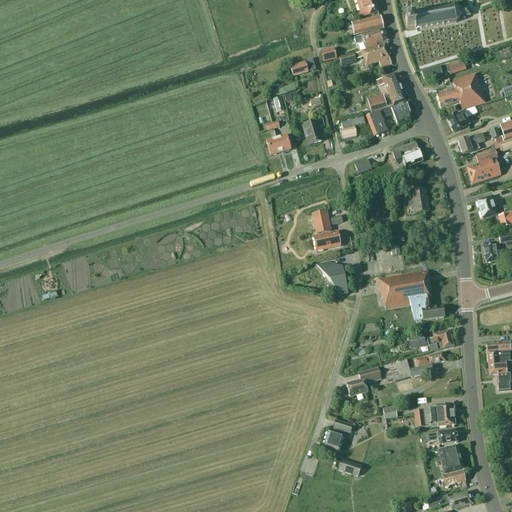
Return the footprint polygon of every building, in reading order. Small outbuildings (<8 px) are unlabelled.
[(355,0),(361,19),(378,14),(374,0),(355,0)] [(464,18),(469,17),(468,8),(459,9),(452,6),(412,13),(412,17),(404,18),(406,28),(414,27),(414,30),(456,23),(460,19),(461,21),(464,20),(464,18)] [(379,17),(346,25),(347,30),(351,29),(353,37),(383,29),(379,17)] [(364,50),(377,47),(376,45),(386,42),(383,30),(354,39),(355,45),(362,43),(364,50)] [(377,47),(377,48),(360,52),(360,53),(356,54),(357,59),(362,58),(365,67),(377,64),(378,68),(380,68),(380,70),(390,67),(384,46),(387,46),(386,42),(376,45),(377,47)] [(333,50),(320,54),(322,64),(336,60),(333,50)] [(341,65),(355,60),(353,54),(339,59),(341,65)] [(448,72),(471,65),(469,57),(446,64),(448,72)] [(304,62),(296,65),(290,66),(293,78),(307,74),(304,62)] [(449,77),(445,65),(440,67),(444,79),(449,77)] [(431,83),(442,80),(440,75),(437,76),(435,68),(421,73),(423,81),(430,79),(431,83)] [(385,110),(391,108),(392,108),(405,103),(394,75),(382,79),(385,89),(388,97),(383,99),(383,97),(366,101),(370,115),(379,112),(385,110)] [(484,104),(475,77),(472,76),(452,83),(455,91),(436,97),(440,109),(458,102),(461,112),(484,104)] [(285,95),(295,92),(294,86),(284,89),(283,85),(272,88),(273,92),(271,93),(272,98),(275,97),(275,98),(285,94),(285,95)] [(511,86),(502,90),(505,98),(511,95),(511,86)] [(391,108),(385,110),(379,112),(380,114),(366,118),(373,138),(388,132),(383,119),(392,116),(396,127),(409,123),(411,119),(406,105),(391,110),(391,108)] [(466,120),(477,115),(474,109),(462,114),(457,117),(456,116),(446,121),(452,134),(462,129),(462,128),(468,125),(466,120)] [(308,146),(322,142),(319,128),(324,127),(322,117),(316,119),(317,123),(303,127),(308,146)] [(356,137),(354,129),(365,126),(363,119),(351,122),(351,121),(340,124),(342,131),(339,132),(341,141),(356,137)] [(511,121),(499,126),(504,141),(511,138),(511,121)] [(497,130),(489,132),(492,141),(495,140),(500,138),(497,130)] [(469,148),(484,143),(481,135),(457,143),(462,156),(471,153),(469,148)] [(290,151),(285,136),(276,139),(280,154),(290,151)] [(276,139),(275,139),(266,142),(270,157),(280,154),(276,139)] [(502,154),(511,150),(511,140),(499,145),(502,154)] [(405,169),(422,163),(418,152),(417,152),(415,144),(391,153),(396,165),(402,162),(405,169)] [(472,186),(500,177),(495,160),(497,160),(494,151),(475,157),(478,166),(466,169),(472,186)] [(358,175),(370,171),(367,162),(354,167),(358,175)] [(414,215),(428,212),(425,190),(418,191),(417,185),(407,187),(408,193),(411,192),(414,215)] [(386,188),(375,191),(377,198),(387,195),(386,188)] [(482,221),(498,216),(492,198),(477,203),(482,221)] [(330,233),(325,213),(312,216),(316,236),(330,233)] [(511,214),(507,215),(499,218),(502,229),(511,226),(511,214)] [(342,223),(340,216),(330,219),(332,226),(342,223)] [(421,223),(409,225),(410,233),(422,231),(421,223)] [(329,235),(313,238),(316,252),(339,247),(337,235),(330,237),(329,235)] [(511,240),(511,235),(509,235),(498,237),(499,244),(505,243),(506,250),(511,248),(511,240)] [(495,253),(500,252),(499,243),(482,246),(485,265),(497,263),(495,253)] [(398,246),(390,248),(392,257),(400,256),(398,246)] [(362,248),(363,260),(376,258),(374,247),(362,248)] [(343,273),(347,295),(348,295),(342,269),(335,270),(343,273)] [(343,273),(335,270),(319,274),(340,301),(348,300),(347,295),(343,273)] [(430,289),(426,271),(377,281),(380,300),(382,300),(384,310),(410,306),(414,322),(422,321),(442,318),(441,307),(431,308),(430,300),(429,290),(430,289)] [(437,352),(452,347),(447,331),(432,335),(433,339),(426,341),(428,348),(435,346),(437,352)] [(425,346),(422,334),(407,338),(410,350),(425,346)] [(510,362),(509,353),(511,352),(510,344),(486,346),(488,365),(502,364),(510,362)] [(431,366),(444,363),(441,353),(415,361),(417,370),(409,372),(406,361),(383,367),(387,382),(393,381),(394,383),(433,372),(431,366)] [(502,364),(488,365),(489,377),(497,376),(498,386),(510,385),(509,375),(506,376),(506,368),(511,366),(511,361),(510,362),(502,364)] [(357,375),(359,381),(346,385),(349,397),(367,393),(365,385),(381,381),(377,369),(357,375)] [(414,422),(415,430),(431,428),(431,429),(439,428),(439,429),(444,429),(444,428),(454,426),(452,405),(435,407),(435,410),(413,412),(414,422)] [(396,419),(395,409),(382,411),(384,421),(396,419)] [(349,434),(352,427),(335,422),(332,429),(334,430),(333,433),(328,432),(323,447),(339,452),(344,433),(349,434)] [(438,445),(456,443),(454,431),(437,434),(427,436),(428,442),(437,441),(438,445)] [(444,475),(462,471),(456,447),(438,452),(444,475)] [(338,471),(351,475),(354,464),(341,460),(338,471)] [(354,464),(351,475),(358,477),(361,466),(354,464)] [(462,472),(443,477),(445,487),(461,483),(465,482),(462,472)] [(451,511),(472,505),(468,492),(447,499),(447,497),(426,504),(429,511),(448,504),(451,511)]
